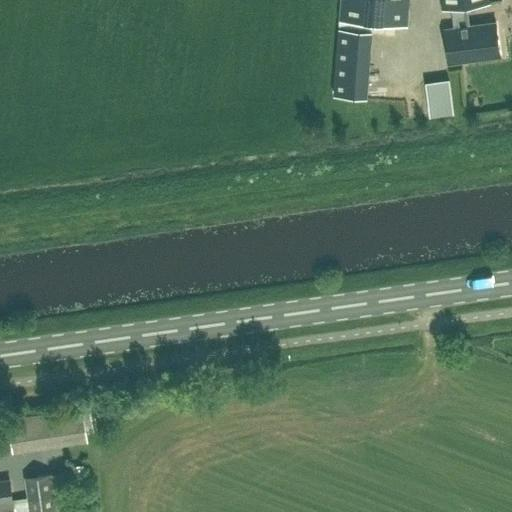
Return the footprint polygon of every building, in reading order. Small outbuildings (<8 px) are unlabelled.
[(408,0),(340,0),(339,19),(407,24),(408,0)] [(489,2),(489,0),(440,0),(441,8),(451,7),(455,30),(445,32),(448,61),(500,54),(496,21),(469,24),(466,5),(489,2)] [(371,30),(338,28),(333,94),(367,97),(371,30)] [(453,110),(448,79),(426,82),(430,113),(453,110)] [(100,428),(96,403),(8,415),(12,438),(84,427),(84,430),(100,428)] [(69,511),(64,471),(24,476),(28,500),(14,502),(15,511),(69,511)] [(0,481),(0,502),(14,501),(11,481),(0,481)]
